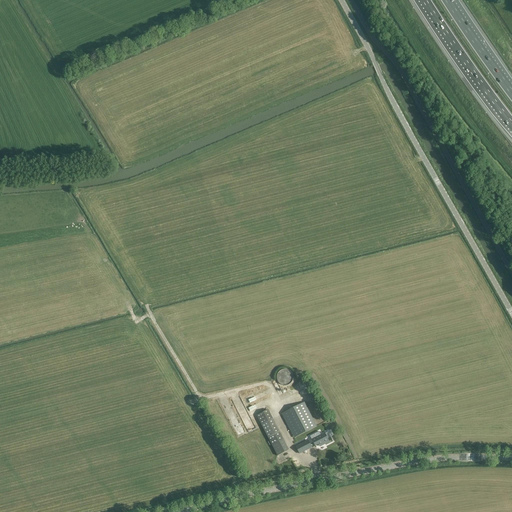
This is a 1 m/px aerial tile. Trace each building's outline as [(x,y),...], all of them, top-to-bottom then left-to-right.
[(496,107),(493,109),(503,121),(506,119),(496,107)] [(284,385),(285,386),(286,385),(288,385),(289,385),(290,384),(291,383),(292,382),(293,380),(293,379),(293,378),(293,376),(293,375),(292,373),(291,372),(290,371),(289,371),(288,370),(286,370),(285,369),(284,370),(282,370),(281,371),(280,371),(279,372),(278,373),(277,375),(277,376),(277,378),(277,379),(277,380),(278,382),(279,383),(280,384),(281,384),(282,385),(284,385)] [(304,402),(281,414),(294,438),(317,426),(304,402)] [(232,440),(245,435),(235,412),(226,416),(220,404),(214,407),(226,433),(228,432),(232,440)] [(257,416),(272,445),(277,456),(289,450),(284,439),(268,410),(257,416)] [(308,441),(296,447),(300,454),(312,448),(311,447),(314,445),(315,446),(319,444),(320,447),(329,442),(327,438),(330,437),(328,432),(325,434),(324,433),(321,434),(319,432),(310,436),(314,443),(311,445),(308,441)]
